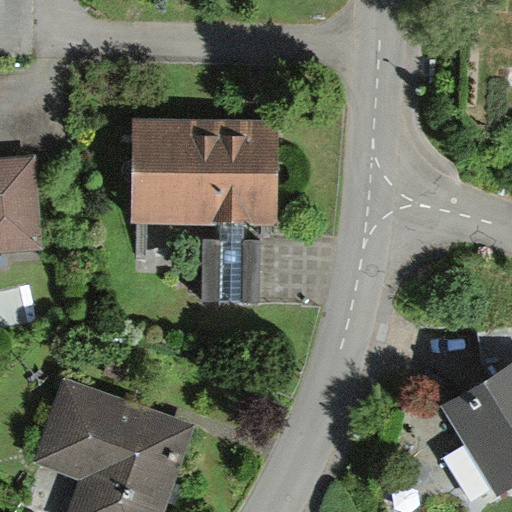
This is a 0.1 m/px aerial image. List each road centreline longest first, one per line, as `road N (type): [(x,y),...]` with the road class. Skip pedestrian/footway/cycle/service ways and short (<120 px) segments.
road 1 (residential): [(274,511),(333,362),(371,194)]
road 2 (residential): [(371,194),(382,0)]
road 3 (residential): [(371,194),(511,230)]
